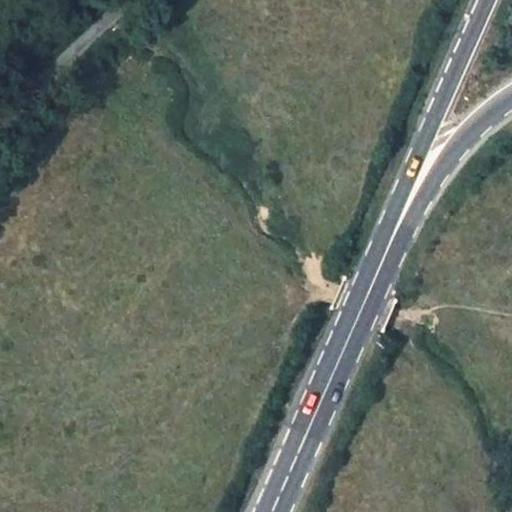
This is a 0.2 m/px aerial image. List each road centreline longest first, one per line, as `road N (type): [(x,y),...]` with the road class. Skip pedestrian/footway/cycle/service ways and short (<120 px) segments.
road 1 (primary): [(487,0),(363,282),(361,308)]
road 2 (primary): [(361,308),(467,128),(511,97)]
road 3 (primary): [(271,511),(361,308)]
road 4 (unclassified): [(129,0),(0,127)]
